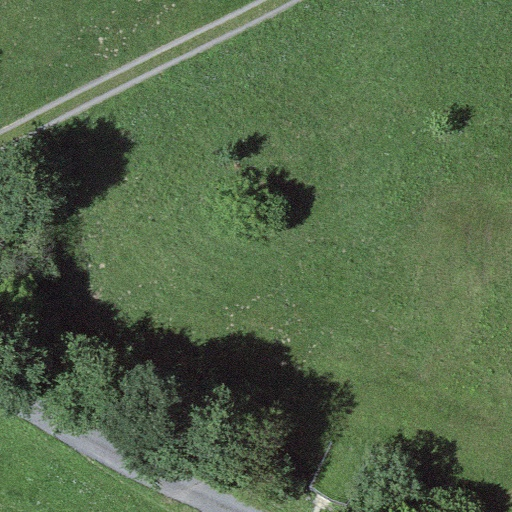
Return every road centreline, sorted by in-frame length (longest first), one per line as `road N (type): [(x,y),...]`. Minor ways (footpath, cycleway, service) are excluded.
road 1 (track): [(283,0),(0,152)]
road 2 (track): [(0,387),(226,511)]
